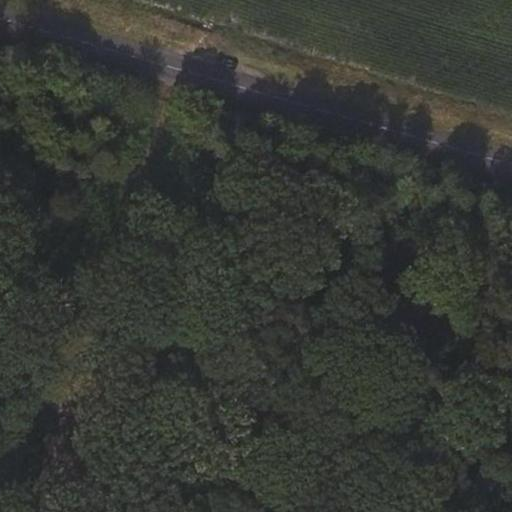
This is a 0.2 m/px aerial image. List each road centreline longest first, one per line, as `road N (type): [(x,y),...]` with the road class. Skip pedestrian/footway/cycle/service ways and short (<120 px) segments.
road 1 (tertiary): [(0,17),(511,170)]
road 2 (track): [(99,352),(194,75)]
road 3 (track): [(42,511),(99,352)]
